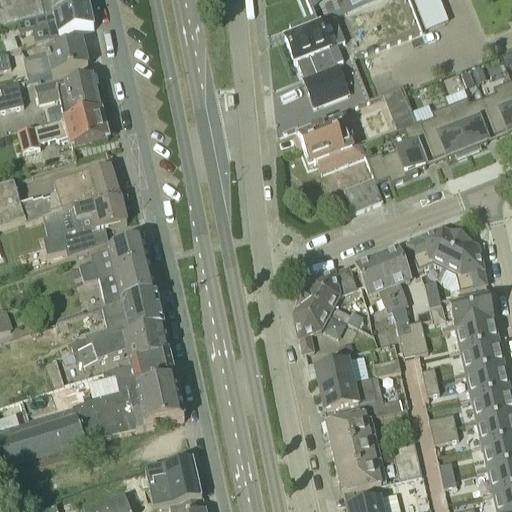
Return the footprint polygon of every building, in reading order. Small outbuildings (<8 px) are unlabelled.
[(33,22),(88,9),(85,0),(21,0),(9,3),(11,11),(2,13),(6,29),(33,22)] [(415,0),(427,34),(450,26),(440,0),(415,0)] [(88,9),(33,22),(36,34),(54,29),(57,43),(94,34),(88,9)] [(338,51),(331,54),(321,30),(317,19),(315,20),(313,21),(294,28),(298,39),(293,41),(284,44),(294,68),(297,67),(316,115),(349,101),(337,71),(344,68),(338,51)] [(82,46),(62,51),(43,56),(50,81),(88,72),(82,46)] [(511,57),(503,61),(506,71),(511,68),(511,57)] [(7,60),(0,61),(0,75),(10,73),(7,60)] [(486,84),(481,73),(473,76),(477,88),(486,84)] [(470,77),(461,81),(465,91),(474,88),(470,77)] [(64,124),(98,116),(91,84),(68,89),(67,85),(33,93),(38,111),(60,105),(64,124)] [(511,90),(510,87),(493,94),(495,99),(482,104),(497,142),(497,140),(507,137),(508,139),(511,137),(511,90)] [(0,116),(23,112),(18,88),(0,92),(0,94),(2,102),(0,102),(0,116)] [(400,133),(415,127),(401,93),(383,99),(397,135),(401,134),(400,133)] [(497,142),(482,104),(469,109),(467,104),(449,111),(468,159),(479,154),(478,151),(487,147),(486,145),(496,141),(496,142),(497,142)] [(457,163),(468,159),(449,111),(431,118),(433,123),(421,128),(421,127),(420,127),(435,166),(436,166),(435,165),(445,161),(446,163),(455,160),(457,163)] [(38,149),(66,141),(69,154),(107,144),(100,116),(98,116),(64,124),(62,125),(16,137),(21,158),(39,154),(38,149)] [(359,163),(343,124),(297,142),(308,171),(316,168),(321,179),(359,163)] [(376,188),(376,189),(388,184),(390,190),(418,179),(417,175),(425,172),(424,169),(434,165),(435,166),(420,127),(403,134),(410,151),(382,162),(381,159),(366,165),(374,183),(376,188)] [(89,209),(120,203),(110,172),(53,191),(62,217),(58,218),(59,219),(74,214),(89,209)] [(376,189),(376,188),(375,188),(373,184),(343,196),(353,219),(383,207),(376,189)] [(0,233),(25,226),(13,187),(0,191),(0,233)] [(89,209),(74,214),(79,236),(63,239),(62,240),(67,262),(106,249),(103,234),(127,229),(121,203),(120,204),(120,203),(89,209)] [(433,269),(442,274),(444,275),(461,244),(451,239),(450,239),(443,235),(423,244),(408,250),(418,275),(433,269)] [(483,274),(478,253),(470,250),(470,249),(464,245),(461,244),(444,275),(446,276),(456,281),(459,296),(486,290),(482,274),(483,274)] [(113,275),(148,267),(143,245),(108,254),(108,255),(90,259),(93,269),(79,273),(84,287),(98,283),(113,278),(113,275)] [(416,271),(411,259),(401,263),(398,255),(396,256),(395,254),(385,258),(386,260),(377,263),(398,315),(408,311),(399,290),(409,286),(411,290),(422,286),(416,271)] [(387,319),(398,315),(377,263),(369,267),(368,265),(357,269),(358,271),(356,272),(369,302),(379,299),(387,319)] [(120,307),(155,299),(148,267),(113,275),(113,278),(98,283),(107,311),(120,307)] [(302,304),(331,320),(331,319),(357,333),(363,322),(352,317),(351,320),(336,313),(336,315),(334,314),(341,301),(357,295),(348,273),(312,287),(308,294),(307,294),(302,304)] [(427,302),(438,299),(435,287),(424,290),(427,302)] [(28,296),(14,300),(17,310),(31,306),(28,296)] [(122,341),(163,331),(155,299),(120,307),(107,311),(102,313),(108,334),(85,341),(85,343),(70,347),(73,358),(78,356),(122,341)] [(430,314),(441,311),(438,299),(427,302),(430,314)] [(454,333),(456,333),(492,325),(494,325),(488,300),(449,308),(454,331),(454,333)] [(322,337),(331,320),(302,304),(296,314),(297,314),(293,322),(302,360),(314,357),(311,341),(322,337)] [(6,315),(0,317),(0,338),(13,335),(6,315)] [(410,338),(408,330),(408,325),(395,328),(398,340),(410,338)] [(461,356),(498,348),(492,325),(456,333),(456,334),(461,356)] [(410,338),(412,345),(424,342),(424,341),(420,327),(408,330),(410,338)] [(118,372),(170,360),(163,331),(122,341),(78,356),(81,365),(84,374),(126,359),(127,363),(117,365),(118,372)] [(399,346),(402,357),(403,363),(415,360),(412,345),(410,338),(398,340),(399,346)] [(424,342),(412,345),(415,360),(427,357),(424,342)] [(351,348),(337,352),(339,361),(353,357),(351,348)] [(461,356),(466,378),(467,380),(503,372),(498,348),(461,356)] [(78,356),(73,358),(76,366),(81,365),(78,356)] [(119,397),(175,384),(170,360),(118,372),(103,375),(105,382),(110,381),(115,380),(119,397)] [(376,382),(401,376),(398,364),(373,370),(376,382)] [(319,396),(355,388),(350,366),(314,374),(319,396)] [(467,380),(467,382),(472,403),(508,395),(503,372),(467,380)] [(424,389),(436,386),(434,374),(421,377),(424,389)] [(108,451),(107,443),(136,436),(184,426),(175,384),(119,397),(119,398),(93,405),(73,414),(68,415),(19,432),(0,437),(0,487),(95,456),(108,451)] [(366,420),(367,424),(378,422),(374,405),(369,385),(355,388),(319,396),(323,412),(322,413),(323,415),(324,414),(324,418),(334,416),(336,427),(366,420)] [(436,386),(424,389),(426,401),(439,398),(436,386)] [(472,403),(477,425),(477,427),(511,419),(511,411),(508,395),(472,403)] [(0,437),(19,432),(14,419),(0,424),(0,437)] [(511,419),(477,427),(478,429),(483,451),(511,444),(511,419)] [(371,444),(367,424),(366,420),(336,427),(325,430),(331,453),(371,444)] [(431,438),(455,433),(452,420),(428,425),(431,438)] [(455,433),(431,438),(434,449),(457,444),(455,433)] [(336,477),(377,468),(371,444),(331,453),(336,477)] [(511,444),(483,451),(488,473),(488,475),(511,469),(511,444)] [(392,453),(394,464),(405,462),(416,459),(413,448),(392,453)] [(405,462),(410,483),(421,481),(416,459),(405,462)] [(394,464),(399,485),(410,483),(405,462),(394,464)] [(168,511),(169,511),(202,505),(193,465),(144,477),(152,511),(167,511),(168,511)] [(353,498),(379,492),(382,491),(377,468),(336,477),(342,501),(353,498)] [(441,483),(454,480),(451,469),(438,471),(441,483)] [(511,469),(488,475),(489,477),(494,498),(511,494),(511,469)] [(454,480),(441,483),(444,495),(456,492),(454,480)] [(383,511),(379,492),(353,498),(355,509),(346,511),(345,511),(383,511)] [(496,511),(511,511),(511,494),(494,498),(496,511)] [(98,511),(55,511),(51,511),(128,511),(124,502),(98,511)]
